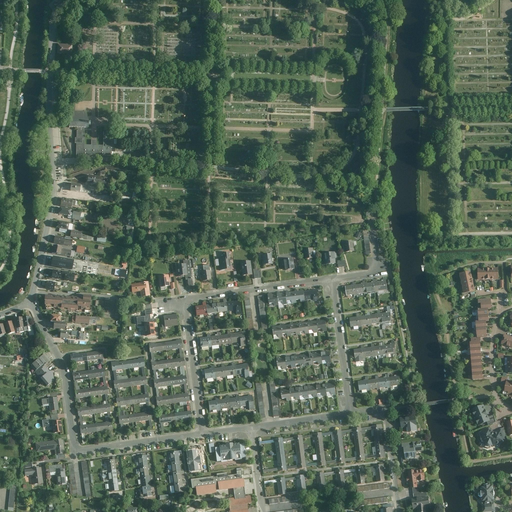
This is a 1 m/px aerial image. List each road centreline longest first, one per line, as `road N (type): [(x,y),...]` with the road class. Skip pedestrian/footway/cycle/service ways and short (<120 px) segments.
road 1 (residential): [(68,0),(52,16),(53,187),(28,301)]
road 2 (residential): [(28,301),(63,368),(77,450)]
road 3 (residential): [(332,279),(184,299)]
road 4 (residential): [(332,279),(350,414)]
road 5 (residential): [(184,299),(202,433)]
road 6 (residential): [(202,433),(77,450)]
